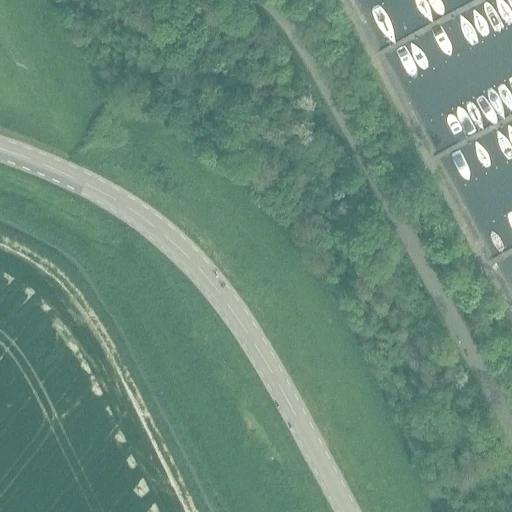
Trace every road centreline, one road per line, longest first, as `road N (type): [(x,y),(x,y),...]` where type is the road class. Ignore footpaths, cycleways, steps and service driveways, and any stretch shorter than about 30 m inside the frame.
road 1 (tertiary): [(347,511),(264,361),(189,260),(116,202),(0,148)]
road 2 (unclassified): [(511,429),(275,0)]
